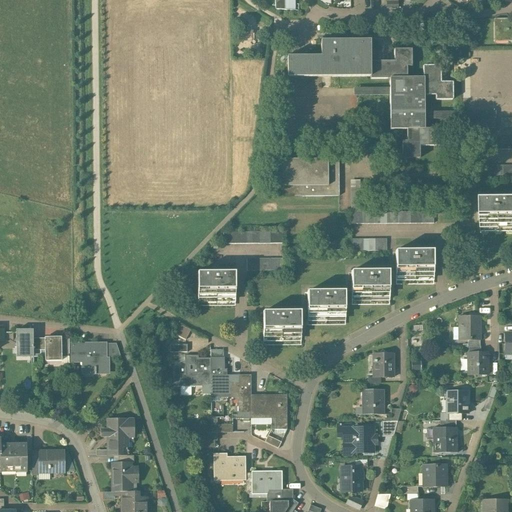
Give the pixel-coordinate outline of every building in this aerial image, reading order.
[(285,10),(284,0),(274,0),(275,10),(285,10)] [(393,0),(392,0),(385,0),(386,9),(393,8),(393,6),(397,5),(397,0),(393,0)] [(511,20),(509,21),(509,19),(493,19),(494,42),(511,42),(511,20)] [(370,41),(321,42),(321,57),(287,57),(287,77),(326,77),(370,77),(370,62),(370,41)] [(394,62),(370,62),(370,77),(370,79),(390,79),(390,88),(390,92),(390,96),(390,130),(407,130),(407,142),(402,142),(402,159),(420,159),(420,146),(444,146),(444,129),(424,129),(424,119),(424,116),(424,112),(424,96),(436,96),(436,100),(453,100),(453,83),(441,83),(441,67),(423,67),(423,78),(407,78),(407,67),(412,67),(412,50),(394,50),(394,62)] [(424,116),(424,119),(477,119),(477,121),(493,121),(493,119),(496,119),(496,112),(424,112),(424,116)] [(511,117),(501,118),(501,129),(511,128),(511,117)] [(477,121),(475,121),(475,129),(495,129),(495,121),(493,121),(477,121)] [(511,138),(479,138),(479,150),(511,150),(511,138)] [(339,159),(277,160),(278,197),(339,196),(339,159)] [(511,166),(479,166),(480,178),(511,177),(511,166)] [(511,198),(479,199),(479,226),(511,225),(511,198)] [(361,212),(351,212),(351,225),(433,224),(433,212),(361,212)] [(282,232),(223,233),(223,245),(282,244),(282,232)] [(386,239),(351,240),(351,251),(386,251),(386,239)] [(433,251),(396,251),(396,279),(433,279),(433,251)] [(282,259),(247,259),(247,271),(282,270),(282,259)] [(389,271),(351,272),(352,299),(389,299),(389,271)] [(234,272),(197,273),(198,301),(235,300),(234,272)] [(345,292),(308,292),(308,320),(345,319),(345,292)] [(300,312),(263,312),(263,340),(301,339),(300,312)] [(480,317),(458,317),(458,341),(467,341),(467,347),(468,347),(480,347),(480,341),(480,317)] [(33,333),(16,333),(16,347),(19,347),(19,355),(33,355),(33,351),(33,339),(33,333)] [(69,338),(45,339),(45,350),(45,359),(62,359),(62,355),(69,355),(69,344),(69,338)] [(107,344),(69,344),(69,355),(69,361),(86,360),(86,372),(107,372),(107,358),(107,344)] [(116,344),(107,344),(107,358),(121,358),(116,344)] [(468,354),(468,376),(487,375),(487,366),(485,366),(485,358),(487,358),(487,353),(480,353),(468,354)] [(392,354),(377,354),(377,362),(375,362),(375,377),(375,378),(381,378),(391,378),(391,370),(392,370),(392,354)] [(193,359),(193,356),(185,356),(185,367),(185,374),(180,374),(180,384),(180,387),(211,387),(210,359),(193,359)] [(250,376),(227,376),(227,370),(224,370),(224,358),(223,358),(210,358),(210,359),(211,387),(211,395),(222,395),(222,392),(240,392),(240,404),(238,404),(238,413),(236,413),(236,415),(232,415),(232,419),(251,419),(251,396),(250,376)] [(185,367),(174,367),(174,373),(173,374),(173,387),(180,387),(180,384),(180,374),(185,374),(185,367)] [(497,389),(491,387),(488,397),(493,399),(497,389)] [(383,391),(383,390),(361,391),(361,392),(362,392),(362,414),(361,414),(361,416),(383,415),(383,414),(382,414),(382,391),(383,391)] [(465,392),(448,392),(448,414),(461,414),(467,414),(467,404),(465,404),(465,392)] [(287,395),(251,396),(251,419),(275,419),(275,430),(287,430),(287,395)] [(133,420),(108,420),(108,457),(117,456),(119,456),(126,456),(126,450),(124,450),(124,434),(133,434),(133,420)] [(397,422),(382,422),(382,437),(393,437),(397,422)] [(233,425),(211,425),(211,433),(215,433),(217,433),(233,433),(233,425)] [(351,428),(344,428),(344,439),(354,439),(354,453),(373,453),(373,437),(373,428),(351,428)] [(440,428),(433,428),(433,441),(439,441),(439,453),(457,453),(457,428),(456,428),(440,428)] [(217,441),(217,433),(215,433),(211,433),(203,434),(203,448),(215,448),(214,441),(217,441)] [(281,443),(268,436),(265,443),(278,449),(281,443)] [(354,453),(354,439),(344,439),(344,447),(343,449),(343,455),(350,455),(352,453),(354,453)] [(27,471),(26,446),(0,447),(0,466),(0,472),(27,471)] [(56,453),(56,454),(40,455),(38,455),(39,471),(40,471),(48,471),(49,473),(64,473),(63,453),(56,453)] [(245,457),(227,458),(226,454),(213,455),(214,481),(245,481),(245,457)] [(118,464),(113,464),(113,492),(121,492),(130,492),(130,480),(136,480),(136,470),(130,470),(130,464),(118,464)] [(445,465),(423,465),(423,488),(445,488),(445,479),(444,479),(444,471),(445,471),(445,465)] [(355,468),(342,468),(342,477),(343,477),(343,490),(349,490),(352,491),(352,492),(362,492),(362,480),(361,480),(361,468),(355,468)] [(281,472),(251,472),(251,481),(252,491),(266,491),(270,491),(270,502),(282,502),(282,490),(281,472)] [(270,502),(269,502),(269,511),(285,511),(288,508),(288,503),(291,503),(293,500),(293,490),(282,490),(282,502),(270,502)] [(130,492),(121,492),(121,511),(146,511),(146,498),(138,498),(138,492),(130,492)] [(390,495),(377,495),(374,507),(386,510),(390,495)] [(356,499),(353,500),(350,498),(347,505),(358,510),(362,502),(356,499)] [(292,511),(298,504),(293,500),(291,503),(288,503),(288,508),(285,511),(292,511)] [(508,511),(508,500),(484,500),(483,511),(505,511),(506,511),(508,511)] [(432,511),(433,501),(411,501),(411,511),(432,511)]
